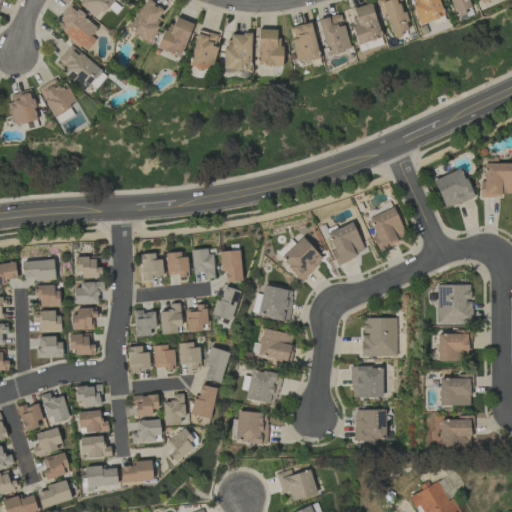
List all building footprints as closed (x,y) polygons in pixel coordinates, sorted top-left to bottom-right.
[(81,0),(78,3),(95,19),(112,0),(81,0)] [(165,10),(146,0),(143,0),(127,30),(147,41),(165,10)] [(379,0),(390,37),(408,32),(399,0),(379,0)] [(443,16),(437,0),(411,0),(420,24),(443,16)] [(448,0),(453,16),(470,11),(466,0),(448,0)] [(352,7),(354,18),(350,19),(355,44),(379,39),(371,3),(352,7)] [(90,36),(97,27),(68,4),(56,18),(62,23),(58,28),(86,51),(95,40),(90,36)] [(327,55),(350,49),(339,13),(317,20),(327,55)] [(158,50),(180,57),(191,23),(169,16),(158,50)] [(295,62),(316,59),(311,23),(290,26),(295,62)] [(280,30),(257,29),(256,65),(279,66),(280,30)] [(188,65),(210,72),(217,47),(214,46),(217,35),(198,30),(188,65)] [(224,69),(249,70),(250,34),(225,33),(224,69)] [(83,91),(100,70),(69,44),(56,60),(67,69),(63,74),(83,91)] [(75,105),(68,87),(59,91),(55,79),(38,86),(50,115),(75,105)] [(14,125),(37,118),(29,89),(5,96),(14,125)] [(510,196),(510,163),(483,163),(483,182),(479,182),(479,196),(510,196)] [(472,197),(460,168),(432,180),(444,209),(472,197)] [(395,239),(404,235),(392,207),(366,218),(379,250),(397,243),(395,239)] [(364,251),(350,222),(324,234),(338,264),(364,251)] [(322,259),(301,237),(279,258),(301,280),(322,259)] [(191,273),(203,272),(203,279),(212,278),(211,249),(191,250),(191,273)] [(225,282),(240,282),(239,250),(219,251),(220,272),(224,272),(225,282)] [(180,257),(179,252),(165,253),(166,275),(178,275),(178,277),(187,277),(186,257),(180,257)] [(140,281),(151,280),(151,276),(161,276),(161,259),(154,259),(154,253),(139,254),(140,281)] [(100,276),(100,268),(95,268),(95,257),(74,257),(75,277),(100,276)] [(53,279),(53,260),(21,261),(22,280),(53,279)] [(0,285),(5,285),(5,279),(15,279),(14,263),(0,264),(0,285)] [(73,284),(73,304),(96,304),(96,284),(73,284)] [(56,285),(33,286),(33,295),(36,295),(37,307),(57,306),(56,285)] [(293,291),(262,285),(257,316),(287,322),(293,291)] [(435,285),(436,324),(471,323),(471,300),(469,300),(469,285),(435,285)] [(231,320),(238,290),(219,286),(213,316),(231,320)] [(158,311),(159,334),(179,333),(178,303),(168,304),(168,311),(158,311)] [(184,308),(185,331),(204,330),(203,307),(184,308)] [(93,308),(71,308),(72,330),(94,329),(93,308)] [(58,332),(57,311),(31,311),(31,321),(37,321),(38,332),(58,332)] [(149,336),(149,328),(154,328),(153,311),(133,312),(134,337),(149,336)] [(361,357),(396,356),(395,318),(361,318),(361,357)] [(288,362),(293,335),(262,328),(256,355),(288,362)] [(436,361),(462,361),(462,351),(470,351),(470,330),(456,330),(456,334),(437,334),(436,361)] [(69,334),(70,355),(94,355),(93,344),(89,344),(89,334),(69,334)] [(61,358),(61,343),(54,343),(54,336),(36,337),(36,358),(61,358)] [(177,345),(178,365),(189,364),(189,369),(199,368),(198,344),(177,345)] [(164,371),(174,370),(172,345),(151,348),(153,367),(164,366),(164,371)] [(126,347),(128,373),(138,373),(138,369),(148,369),(147,352),(141,353),(140,346),(126,347)] [(203,379),(221,382),(226,351),(208,348),(203,379)] [(381,367),(350,366),(350,397),(381,398),(381,367)] [(244,399),(274,405),(280,375),(250,369),(244,399)] [(471,405),(470,378),(438,378),(438,406),(471,405)] [(101,405),(99,384),(73,387),(74,402),(82,401),(83,407),(101,405)] [(214,387),(199,385),(197,396),(192,395),(190,416),(210,418),(214,387)] [(61,395),(50,399),(48,392),(39,395),(48,424),(68,417),(61,395)] [(162,424),(182,424),(182,394),(171,394),(171,402),(162,402),(162,424)] [(157,413),(156,395),(132,396),(133,414),(157,413)] [(36,420),(40,419),(37,403),(17,407),(22,431),(37,428),(36,420)] [(385,410),(354,409),(353,440),(384,441),(385,410)] [(106,431),(106,420),(99,420),(98,411),(76,411),(77,431),(106,431)] [(265,444),(267,413),(236,411),(234,442),(265,444)] [(471,447),(470,417),(438,418),(439,448),(471,447)] [(158,419),(135,421),(136,432),(130,432),(130,443),(159,441),(158,419)] [(60,449),(56,428),(34,433),(36,446),(31,447),(32,454),(60,449)] [(80,457),(110,456),(109,446),(102,446),(101,436),(78,437),(80,457)] [(0,467),(12,465),(9,454),(2,456),(0,446),(0,467)] [(69,472),(62,452),(41,459),(45,470),(41,471),(44,480),(69,472)] [(120,466),(120,482),(151,481),(150,460),(130,461),(130,466),(120,466)] [(116,485),(115,466),(84,468),(85,487),(116,485)] [(275,473),(281,494),(289,491),(291,500),(315,494),(309,469),(291,474),(290,469),(275,473)] [(0,494),(17,489),(14,480),(10,481),(7,471),(0,472),(0,494)] [(35,493),(40,509),(70,499),(64,480),(44,486),(45,490),(35,493)] [(420,511),(459,511),(452,498),(447,501),(437,481),(411,494),(420,511)] [(31,511),(36,511),(31,493),(1,502),(4,511),(31,511)]
